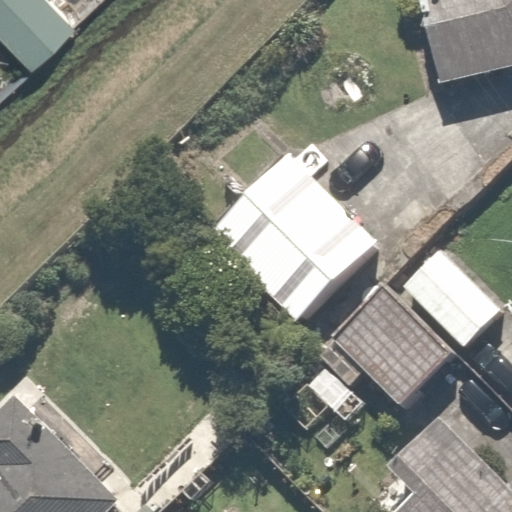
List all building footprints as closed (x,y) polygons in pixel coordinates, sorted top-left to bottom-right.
[(70,15),(55,0),(0,0),(0,46),(18,65),(70,15)] [(511,0),(432,0),(453,86),(511,71),(511,0)] [(383,244),(292,161),(223,236),(314,319),(383,244)] [(469,354),(404,285),(333,351),(398,421),(469,354)] [(0,511),(126,511),(134,504),(25,396),(0,421),(0,458),(9,467),(0,476),(0,511)] [(511,511),(511,458),(462,408),(401,468),(428,496),(411,511),(511,511)]
